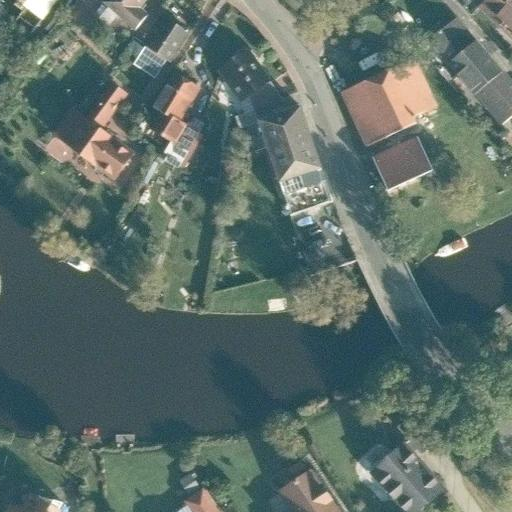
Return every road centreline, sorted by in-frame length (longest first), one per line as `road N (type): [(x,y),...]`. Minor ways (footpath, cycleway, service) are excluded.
road 1 (tertiary): [(511,435),(454,382),(416,325),(348,177)]
road 2 (residential): [(348,177),(317,86),(292,42)]
